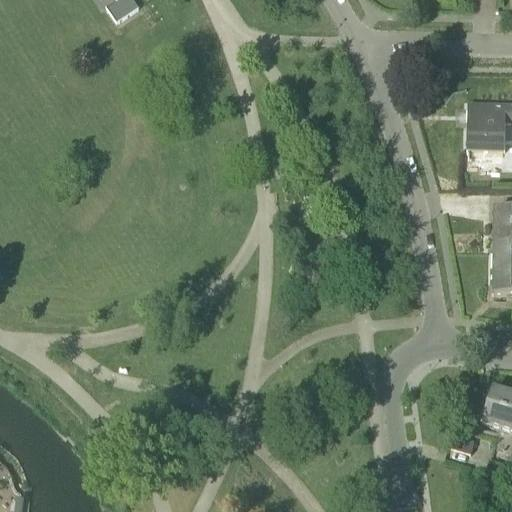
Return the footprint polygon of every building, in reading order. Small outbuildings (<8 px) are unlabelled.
[(138,13),(129,0),(123,0),(106,12),(116,27),(138,13)] [(511,108),(494,109),(470,108),(467,108),(467,116),(466,116),(465,124),(467,125),(466,158),(469,158),(469,155),(487,155),(487,157),(502,158),(502,155),(504,155),(504,126),(511,126),(511,108)] [(511,213),(495,213),(494,256),(511,256),(511,213)] [(511,299),(511,256),(494,256),(494,299),(511,299)] [(511,435),(511,399),(492,393),(482,427),(511,435)] [(469,456),(470,453),(474,439),(455,434),(453,443),(450,454),(466,457),(469,456)] [(511,470),(489,464),(485,477),(505,482),(511,484),(511,479),(511,470)]
